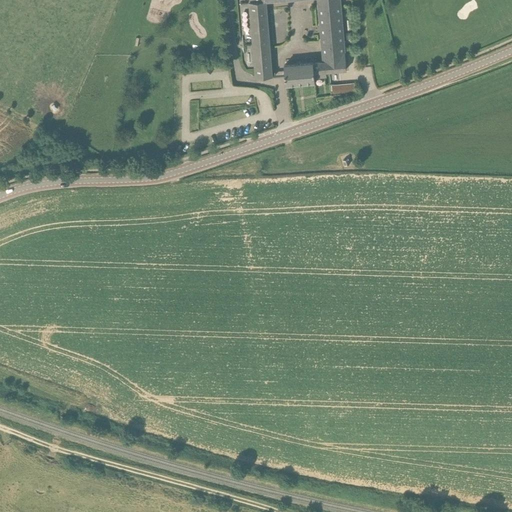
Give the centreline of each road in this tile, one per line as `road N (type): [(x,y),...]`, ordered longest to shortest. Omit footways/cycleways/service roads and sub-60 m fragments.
road 1 (tertiary): [(0,195),(162,176),(511,50)]
road 2 (track): [(0,427),(279,511)]
